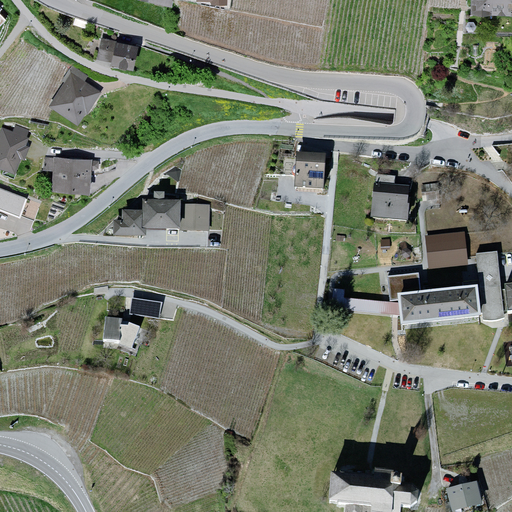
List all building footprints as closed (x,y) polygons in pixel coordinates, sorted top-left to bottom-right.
[(511,0),(479,0),(480,14),(511,13),(511,0)] [(145,45),(118,40),(114,62),(141,67),(145,45)] [(72,74),(53,107),(83,125),(102,92),(72,74)] [(3,132),(0,140),(0,167),(19,175),(31,142),(3,132)] [(327,156),(298,154),(296,188),(324,190),(327,156)] [(57,160),(56,192),(93,193),(94,161),(57,160)] [(411,188),(372,185),(369,220),(409,223),(411,188)] [(24,199),(0,190),(0,207),(19,214),(24,199)] [(146,201),(146,211),(127,210),(126,222),(117,222),(117,235),(150,236),(150,230),(184,230),(184,202),(146,201)] [(185,232),(210,232),(210,207),(185,207),(185,232)] [(464,229),(425,234),(429,269),(468,265),(464,229)] [(500,252),(478,255),(482,287),(485,319),(507,317),(500,252)] [(482,287),(403,296),(407,329),(485,319),(482,287)] [(132,301),(130,314),(158,318),(159,305),(132,301)] [(99,320),(99,343),(125,343),(125,320),(99,320)] [(340,473),(337,507),(415,511),(421,511),(423,479),(340,473)] [(482,482),(450,491),(456,511),(459,511),(488,504),(482,482)]
